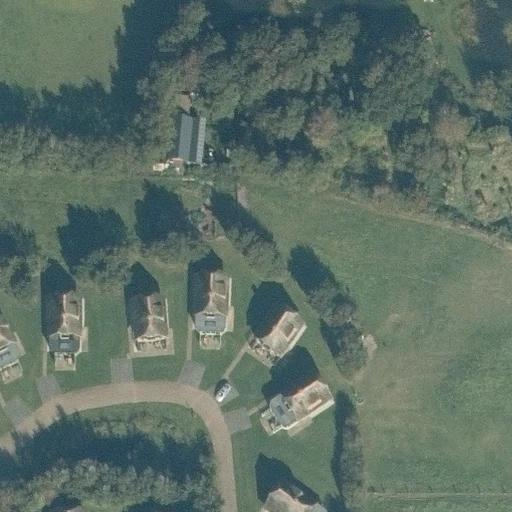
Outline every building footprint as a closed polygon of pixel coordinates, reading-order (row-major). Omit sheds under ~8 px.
[(201,170),(205,124),(173,121),(168,166),(201,170)] [(431,179),(415,180),(415,193),(432,193),(431,179)] [(198,280),(197,293),(199,293),(197,330),(205,338),(218,339),(226,332),(227,321),(228,282),(198,280)] [(50,301),(50,313),(52,313),(52,351),(59,359),(72,359),(80,351),(80,340),(80,302),(50,301)] [(164,303),(134,305),(134,317),(136,317),(138,343),(167,342),(164,303)] [(273,322),(257,344),(281,360),(303,329),(278,311),(271,321),(273,322)] [(0,315),(0,370),(2,372),(14,366),(18,356),(0,315)] [(305,386),(283,400),(273,407),(271,417),(278,428),(289,431),(331,403),(314,378),(304,384),(305,386)] [(318,511),(284,487),(266,511),(318,511)]
